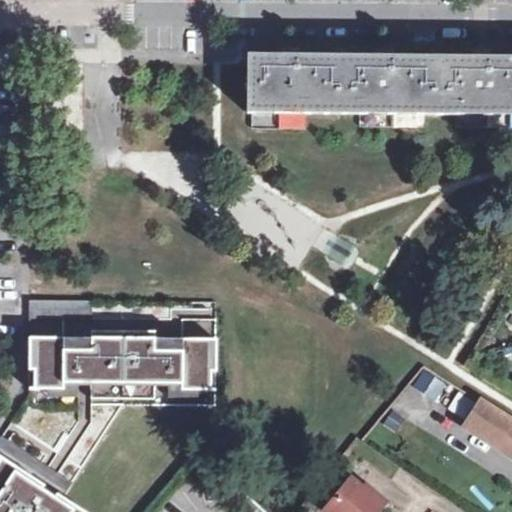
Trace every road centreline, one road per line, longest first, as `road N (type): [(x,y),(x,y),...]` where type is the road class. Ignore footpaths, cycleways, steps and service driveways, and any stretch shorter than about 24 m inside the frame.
road 1 (residential): [(0,12),(511,16)]
road 2 (unknown): [(0,305),(175,292)]
